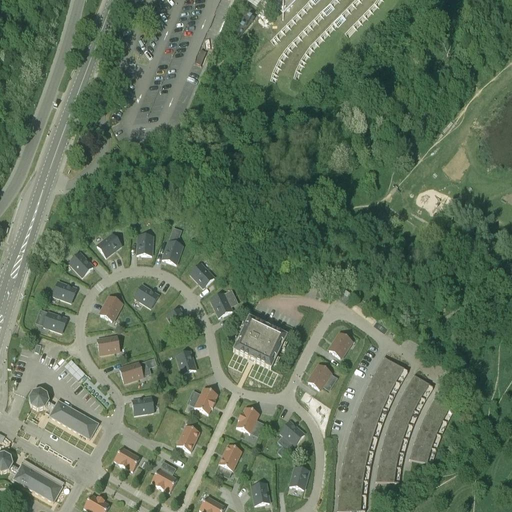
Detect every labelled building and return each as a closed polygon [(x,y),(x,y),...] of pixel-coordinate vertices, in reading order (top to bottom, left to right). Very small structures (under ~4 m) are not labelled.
[(292,0),(284,9),(264,31),(264,46),(274,54),(264,72),(276,84),(288,89),(298,90),(361,37),(385,11),(392,0),(292,0)] [(273,0),(284,9),(292,0),(273,0)] [(235,43),(254,20),(246,14),(227,37),(235,43)] [(112,236),(96,248),(106,260),(121,248),(112,236)] [(153,239),(138,238),(136,257),(151,258),(153,239)] [(182,248),(168,243),(162,262),(176,267),(182,248)] [(79,255),(68,266),(82,280),(93,269),(79,255)] [(200,266),(189,276),(203,290),(214,280),(200,266)] [(52,298),(71,305),(76,291),(58,284),(52,298)] [(150,311),(158,298),(142,287),(134,300),(150,311)] [(232,313),(223,296),(210,302),(219,320),(232,313)] [(121,306),(109,300),(100,318),(112,324),(121,306)] [(167,319),(177,335),(190,328),(179,311),(167,319)] [(66,321),(48,315),(43,329),(62,335),(66,321)] [(270,371),(280,350),(286,338),(248,320),(233,353),(270,371)] [(339,336),(328,353),(340,361),(351,344),(339,336)] [(117,340),(97,343),(99,357),(119,354),(117,340)] [(196,372),(192,361),(190,354),(175,358),(182,377),(196,372)] [(400,388),(407,376),(408,375),(383,360),(383,361),(376,374),(375,374),(400,388)] [(139,366),(119,372),(124,386),(143,379),(139,366)] [(307,385),(308,385),(319,393),(330,376),(319,368),(307,385)] [(393,401),(400,388),(375,374),(368,388),(367,388),(393,401)] [(425,403),(432,391),(433,390),(414,377),(413,378),(414,378),(405,392),(405,391),(405,392),(425,403)] [(387,414),(393,401),(367,388),(368,389),(362,403),(361,403),(387,414)] [(203,391),(194,410),(208,417),(211,411),(212,411),(215,404),(214,404),(217,398),(203,391)] [(418,416),(425,403),(405,392),(398,406),(397,406),(418,416)] [(55,408),(50,405),(49,404),(47,396),(40,393),(32,395),(29,401),(31,409),(37,413),(45,411),(51,414),(49,419),(90,442),(98,426),(58,403),(55,408)] [(151,400),(141,401),(132,403),(134,418),(153,415),(151,400)] [(446,426),(453,413),(454,412),(434,401),(433,402),(434,402),(426,415),(446,426)] [(382,428),(386,415),(387,414),(361,403),(361,404),(356,418),(355,418),(382,428)] [(412,429),(418,416),(397,406),(398,407),(391,421),(391,420),(391,421),(412,429)] [(238,423),(239,424),(236,430),(250,436),(259,417),(245,410),(242,417),(241,416),(238,423)] [(440,439),(446,426),(426,415),(425,416),(426,416),(420,430),(419,430),(440,439)] [(377,442),(382,428),(355,418),(355,419),(350,433),(377,442)] [(407,443),(412,430),(412,429),(391,421),(386,436),(385,436),(407,443)] [(279,435),(294,448),(304,437),(289,424),(279,435)] [(186,429),(177,448),(190,455),(199,435),(186,429)] [(435,453),(440,439),(419,430),(419,431),(414,445),(413,445),(413,446),(435,453)] [(377,442),(350,433),(350,434),(346,449),(345,449),(373,456),(377,442)] [(403,457),(407,443),(385,436),(386,436),(381,451),(381,452),(403,457)] [(431,467),(435,453),(413,446),(414,446),(410,461),(409,461),(409,462),(431,467)] [(241,454),(227,448),(218,467),(232,474),(241,454)] [(370,470),(373,456),(345,449),(346,450),(343,465),(342,465),(370,470)] [(132,474),(140,461),(122,450),(114,463),(120,467),(119,468),(126,472),(126,471),(132,474)] [(400,471),(403,457),(381,452),(378,467),(378,468),(400,471)] [(4,456),(0,456),(0,475),(1,476),(8,474),(15,477),(13,482),(53,505),(62,490),(22,466),(19,471),(12,467),(10,460),(4,456)] [(368,485),(370,471),(370,470),(342,465),(343,465),(340,481),(339,481),(368,485)] [(398,486),(400,472),(400,471),(378,468),(376,483),(375,483),(375,484),(398,486)] [(304,493),(309,474),(294,470),(289,489),(304,493)] [(159,471),(151,485),(157,488),(156,489),(163,493),(164,492),(170,495),(177,482),(159,471)] [(366,499),(368,485),(339,481),(340,481),(338,497),(366,499)] [(266,486),(251,489),(255,508),(269,505),(266,486)] [(98,500),(97,501),(91,497),(83,511),(85,511),(107,511),(110,508),(104,504),(98,500)] [(365,511),(366,500),(366,499),(338,497),(338,498),(337,511),(365,511)] [(199,511),(224,511),(225,510),(207,499),(199,511)]
